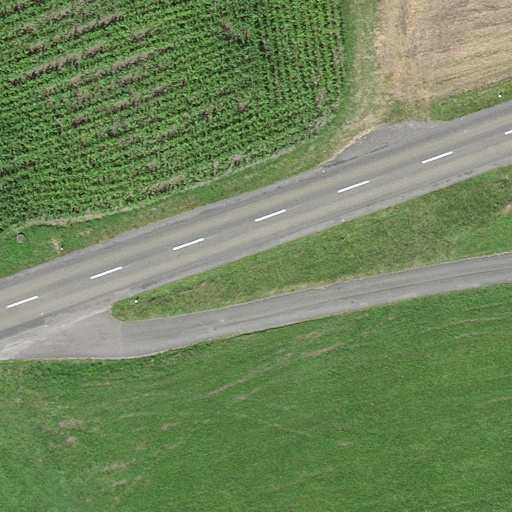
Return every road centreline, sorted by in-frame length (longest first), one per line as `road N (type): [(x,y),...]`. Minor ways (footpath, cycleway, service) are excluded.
road 1 (secondary): [(0,310),(511,132)]
road 2 (residential): [(511,271),(143,330),(51,333),(0,321)]
